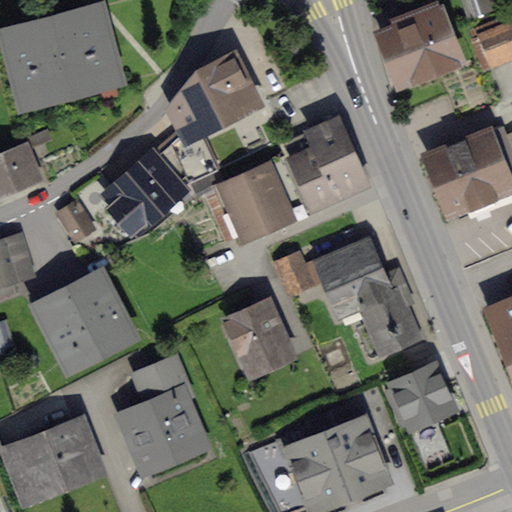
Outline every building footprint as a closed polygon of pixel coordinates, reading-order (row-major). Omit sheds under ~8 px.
[(385,35),(402,79),(455,58),(433,5),(401,17),(403,23),(396,26),(398,30),(385,35)] [(95,15),(12,36),(28,96),(111,74),(95,15)] [(491,64),(511,55),(511,22),(480,36),(491,64)] [(171,114),(181,134),(171,142),(190,182),(216,169),(195,129),(251,101),(231,63),(199,79),(171,114)] [(334,122),(288,142),(295,158),(223,189),(243,235),(362,183),(334,122)] [(511,150),(503,127),(432,154),(455,210),(510,188),(505,174),(511,171),(511,150)] [(134,227),(177,190),(190,182),(171,142),(129,178),(125,173),(110,186),(115,191),(108,197),(134,227)] [(0,156),(0,157),(0,190),(35,176),(23,148),(7,155),(6,152),(0,154),(0,156)] [(76,203),(59,214),(76,239),(92,228),(76,203)] [(31,262),(23,237),(0,244),(0,291),(12,288),(10,280),(28,274),(25,264),(31,262)] [(364,240),(318,260),(341,314),(359,306),(381,356),(421,339),(394,278),(383,282),(364,240)] [(297,254),(277,262),(290,292),(309,284),(297,254)] [(100,280),(42,310),(69,362),(127,332),(100,280)] [(511,304),(496,311),(511,350),(511,304)] [(231,323),(251,368),(288,351),(271,314),(253,323),(249,315),(231,323)] [(188,395),(174,361),(139,376),(152,408),(126,419),(145,464),(199,441),(181,398),(188,395)] [(431,370),(385,389),(402,427),(447,407),(431,370)] [(314,505),(383,478),(353,403),(308,421),(310,427),(279,439),(286,456),(294,453),(314,505)] [(33,437),(9,447),(27,493),(92,467),(77,427),(54,435),(51,427),(32,434),(33,437)]
